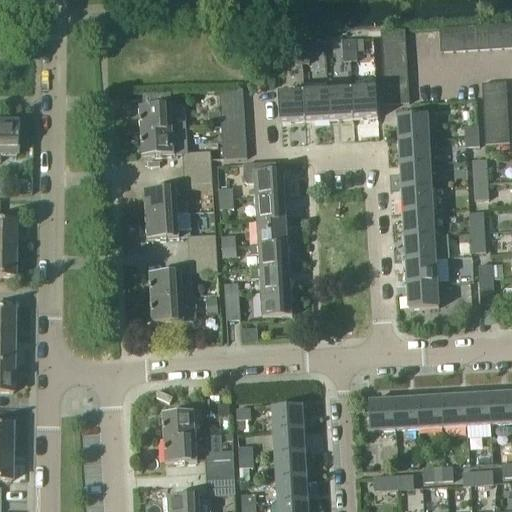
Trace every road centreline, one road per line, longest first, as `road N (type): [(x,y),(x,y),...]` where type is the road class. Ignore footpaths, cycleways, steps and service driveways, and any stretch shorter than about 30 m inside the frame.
road 1 (residential): [(49,376),(53,0)]
road 2 (residential): [(384,356),(372,155),(307,156)]
road 3 (residential): [(338,358),(110,372)]
road 4 (residential): [(347,511),(338,358)]
road 5 (residential): [(117,511),(110,372)]
road 6 (residential): [(49,511),(49,376)]
road 7 (residential): [(511,348),(384,356)]
